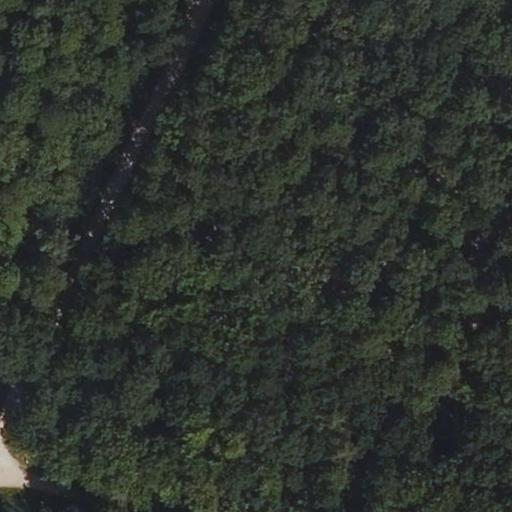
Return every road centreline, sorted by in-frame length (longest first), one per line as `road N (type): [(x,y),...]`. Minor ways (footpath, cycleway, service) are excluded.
road 1 (track): [(205,0),(0,411)]
road 2 (track): [(0,480),(129,511)]
